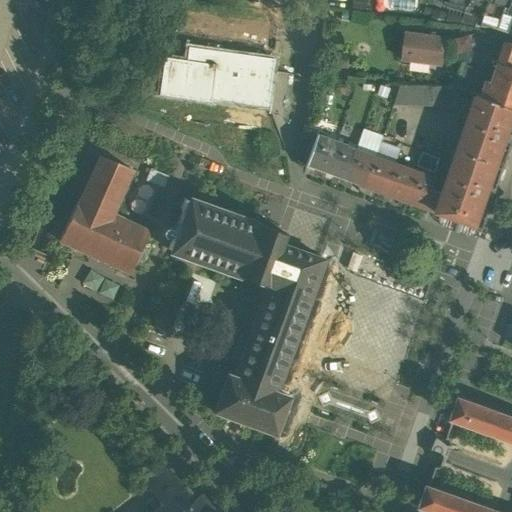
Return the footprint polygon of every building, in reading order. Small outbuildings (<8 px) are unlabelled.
[(450,0),(447,9),(465,14),(469,0),(450,0)] [(490,2),(484,0),(469,0),(465,14),(485,20),(490,2)] [(511,0),(484,0),(490,2),(510,9),(511,4),(511,0)] [(445,38),(405,33),(401,61),(442,66),(445,38)] [(471,49),(469,36),(455,38),(457,51),(471,49)] [(511,45),(508,44),(505,45),(492,83),(487,82),(482,97),(511,107),(511,45)] [(272,60),(188,48),(186,62),(164,59),(159,94),(210,101),(210,98),(266,106),(268,93),(272,60)] [(464,64),(456,87),(456,88),(471,93),(480,70),(464,64)] [(456,87),(401,86),(394,105),(456,107),(456,88),(456,87)] [(511,107),(482,97),(478,95),(444,196),(438,213),(483,229),(490,207),(487,205),(495,182),(498,184),(510,152),(506,150),(511,132),(511,107)] [(336,144),(316,137),(305,167),(326,174),(336,144)] [(356,151),(336,144),(326,174),(345,181),(356,151)] [(376,158),(356,151),(345,181),(365,188),(376,158)] [(99,157),(79,200),(78,199),(59,241),(119,269),(130,273),(149,232),(111,215),(131,170),(99,157)] [(386,195),(396,165),(376,158),(365,188),(386,195)] [(407,202),(417,172),(396,165),(386,195),(407,202)] [(168,177),(150,169),(145,181),(163,189),(168,177)] [(433,192),(438,180),(417,172),(407,202),(427,209),(438,213),(444,196),(433,192)] [(284,236),(189,202),(171,251),(266,286),(258,306),(232,378),(226,375),(212,413),(273,435),(287,396),(275,392),(279,381),(309,300),(323,261),(281,245),(284,236)] [(511,416),(460,398),(452,419),(454,419),(511,440),(511,416)] [(168,470),(148,486),(164,505),(184,489),(168,470)] [(430,485),(429,484),(421,507),(434,511),(505,511),(500,510),(430,485)] [(177,511),(193,500),(184,489),(164,505),(154,511),(177,511)] [(213,511),(200,495),(193,500),(177,511),(213,511)]
